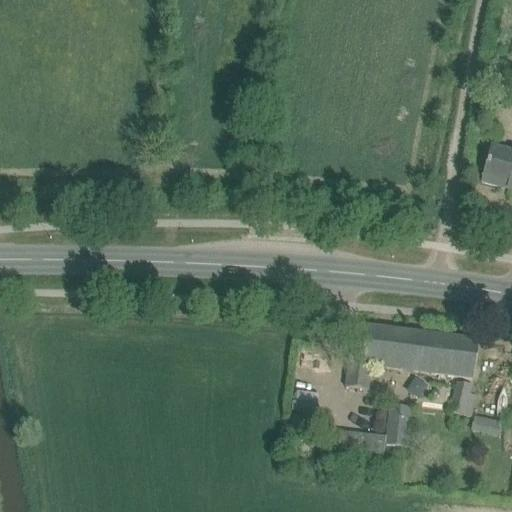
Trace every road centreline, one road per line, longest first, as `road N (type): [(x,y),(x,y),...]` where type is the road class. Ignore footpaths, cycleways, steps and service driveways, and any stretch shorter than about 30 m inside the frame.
road 1 (tertiary): [(511,298),(250,265),(0,263)]
road 2 (track): [(483,0),(444,249)]
